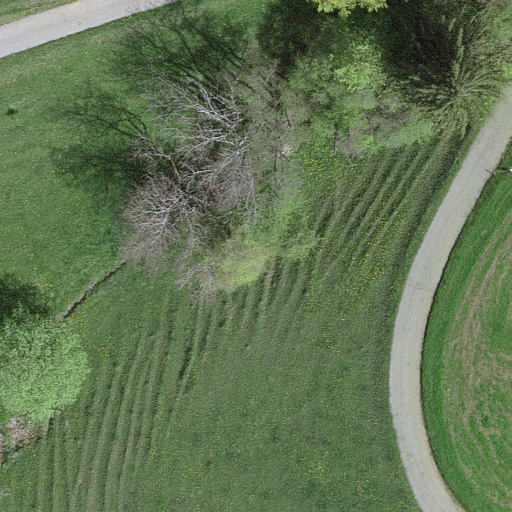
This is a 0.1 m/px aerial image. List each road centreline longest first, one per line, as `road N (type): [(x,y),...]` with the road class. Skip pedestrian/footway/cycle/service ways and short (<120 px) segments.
road 1 (residential): [(511,98),(441,229),(401,345),(413,433),(431,499),(445,511)]
road 2 (residential): [(0,37),(121,0)]
